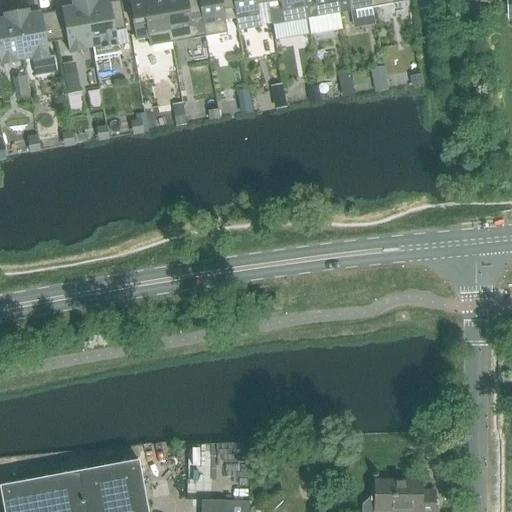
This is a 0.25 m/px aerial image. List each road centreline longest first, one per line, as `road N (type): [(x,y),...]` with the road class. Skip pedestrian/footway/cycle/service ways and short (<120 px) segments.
road 1 (tertiary): [(0,314),(190,280),(480,245)]
road 2 (unclassified): [(472,511),(480,245)]
